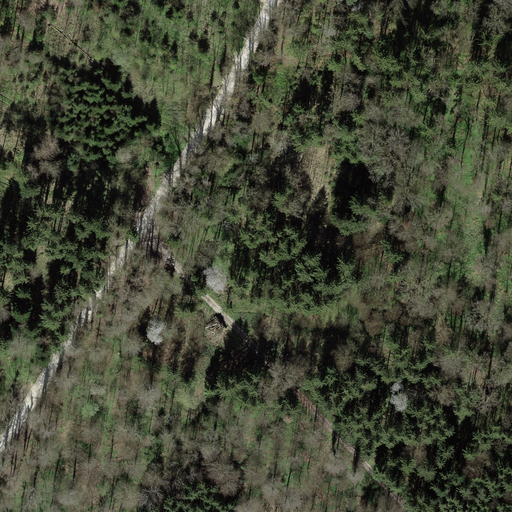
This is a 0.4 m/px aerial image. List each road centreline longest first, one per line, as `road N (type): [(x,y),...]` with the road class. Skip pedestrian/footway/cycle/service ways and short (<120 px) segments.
road 1 (unclassified): [(0,436),(216,110),(273,0)]
road 2 (track): [(142,227),(408,511)]
